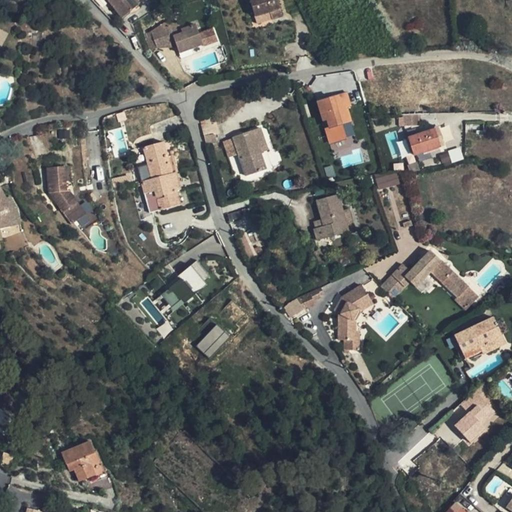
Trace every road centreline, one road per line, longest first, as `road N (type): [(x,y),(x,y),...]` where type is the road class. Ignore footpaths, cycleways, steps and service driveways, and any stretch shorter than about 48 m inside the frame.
road 1 (residential): [(400,511),(364,402),(259,298),(218,214),(189,111),(176,96)]
road 2 (residential): [(176,96),(408,55),(477,55),(511,68)]
road 3 (residential): [(0,140),(26,125),(176,96)]
road 4 (residential): [(176,96),(83,0)]
road 5 (unknown): [(342,375),(317,321),(319,306),(367,274)]
